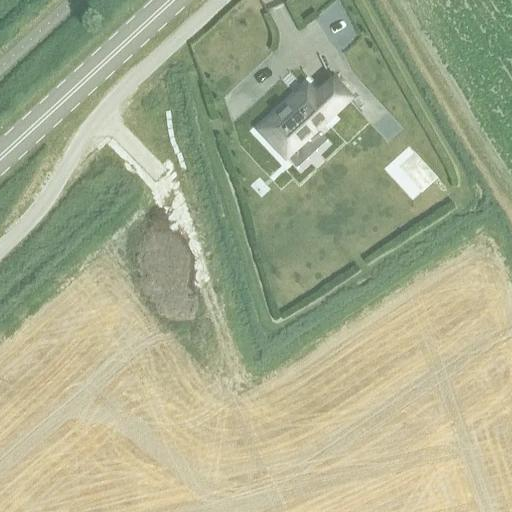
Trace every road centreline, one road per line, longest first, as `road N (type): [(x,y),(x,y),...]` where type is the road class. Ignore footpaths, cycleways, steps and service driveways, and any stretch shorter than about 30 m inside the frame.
road 1 (unclassified): [(0,249),(37,215),(93,121),(222,0)]
road 2 (secondary): [(0,166),(181,0)]
